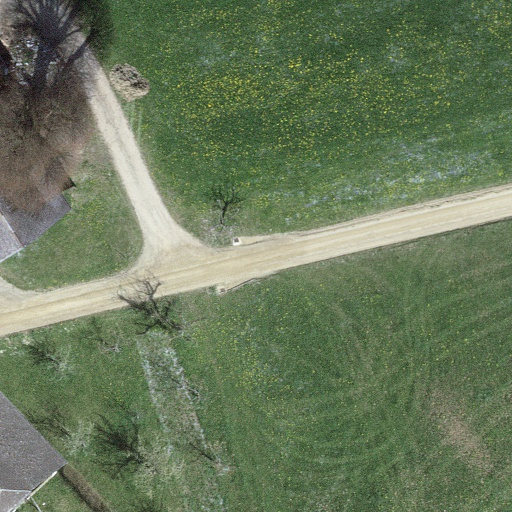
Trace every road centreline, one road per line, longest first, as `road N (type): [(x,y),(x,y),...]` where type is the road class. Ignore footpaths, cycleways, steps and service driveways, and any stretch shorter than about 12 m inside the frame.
road 1 (track): [(511,202),(0,324)]
road 2 (track): [(183,278),(98,94),(43,0)]
